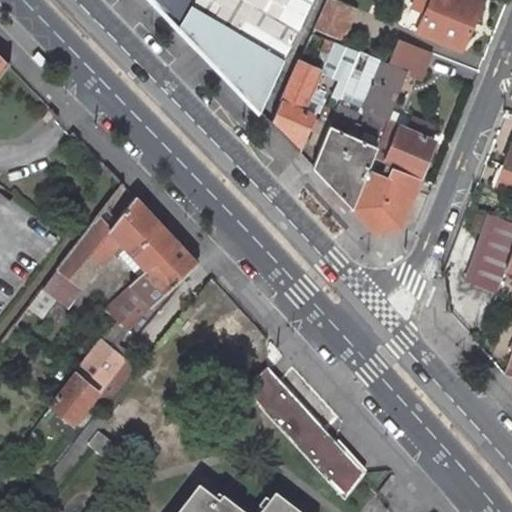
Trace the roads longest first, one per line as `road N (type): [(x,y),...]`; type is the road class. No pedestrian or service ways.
road 1 (secondary): [(23,0),(348,342)]
road 2 (secondary): [(377,313),(80,0)]
road 3 (residential): [(511,29),(411,277),(377,313)]
road 4 (secondary): [(348,342),(498,511)]
road 5 (secondary): [(511,466),(377,313)]
